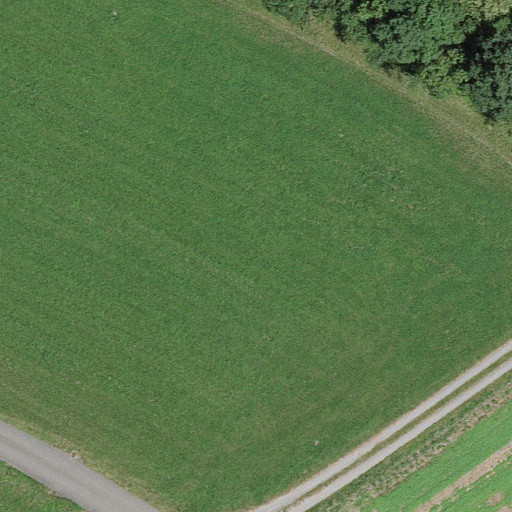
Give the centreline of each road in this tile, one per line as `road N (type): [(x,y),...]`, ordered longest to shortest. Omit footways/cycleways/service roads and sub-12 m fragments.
road 1 (track): [(511,355),(339,475),(267,511)]
road 2 (residential): [(0,443),(123,511)]
